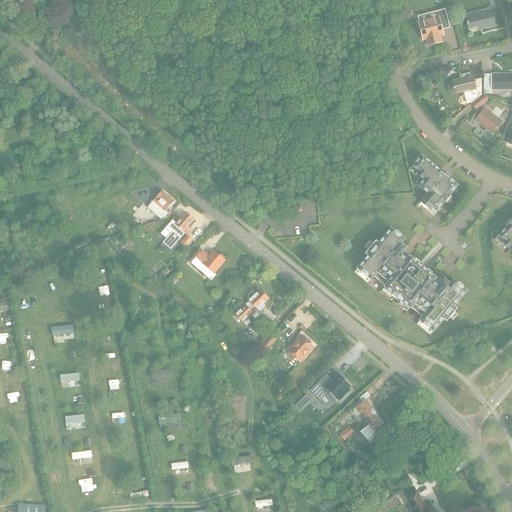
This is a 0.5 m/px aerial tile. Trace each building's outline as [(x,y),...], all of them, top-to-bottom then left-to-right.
[(494,0),(497,9),(505,7),(502,0),(494,0)] [(481,26),(482,29),(495,26),(491,9),(465,16),(468,29),(481,26)] [(427,45),(441,42),(440,35),(443,34),(441,29),(449,27),(444,10),(436,12),(437,18),(418,22),(420,30),(422,39),(425,39),(427,45)] [(472,76),(469,77),(468,74),(460,76),(461,79),(452,81),(449,82),(447,85),(449,91),(452,93),(454,92),(454,94),(463,92),(466,104),(471,103),(481,95),(481,78),(473,80),(472,76)] [(492,90),(511,90),(511,74),(491,74),(491,75),(484,75),(484,94),(492,94),(492,90)] [(471,103),(476,109),(486,101),(481,95),(471,103)] [(474,120),(492,134),(501,122),(484,108),(474,120)] [(442,169),(440,171),(421,155),(419,158),(417,156),(413,162),(414,164),(409,170),(415,176),(417,174),(423,180),(418,186),(427,193),(420,202),(428,208),(426,210),(433,215),(436,211),(443,202),(444,201),(446,202),(450,197),(449,195),(450,194),(449,194),(457,185),(448,178),(450,176),(442,169)] [(129,194),(134,205),(144,202),(140,190),(129,194)] [(158,212),(164,217),(168,213),(165,210),(173,201),(160,191),(151,202),(160,209),(158,212)] [(188,228),(187,227),(193,220),(185,212),(175,223),(172,220),(163,229),(169,234),(165,239),(172,245),(180,237),(188,228)] [(511,219),(511,220),(510,219),(505,224),(507,226),(506,227),(499,236),(498,235),(495,240),(501,245),(502,243),(511,250),(511,219)] [(405,247),(400,243),(404,239),(390,228),(378,242),(375,240),(364,253),(367,256),(357,268),(370,280),(373,277),(384,286),(384,287),(392,294),(400,302),(401,301),(410,308),(421,317),(419,320),(432,331),(443,319),(446,322),(457,308),(454,306),(466,291),(453,280),(449,284),(444,280),(441,283),(402,251),(405,247)] [(179,244),(184,248),(191,240),(186,236),(179,244)] [(213,250),(208,256),(201,250),(190,264),(211,280),(216,275),(214,274),(225,260),(213,250)] [(161,273),(164,277),(170,271),(167,268),(161,273)] [(269,299),(260,290),(247,303),(248,303),(245,306),(244,306),(234,315),(243,324),(245,323),(248,326),(251,322),(248,319),(253,314),(250,311),(252,309),(255,312),(269,299)] [(237,342),(244,349),(249,343),(243,336),(237,342)] [(300,336),(287,351),(300,362),(313,347),(300,336)] [(329,383),(323,378),(310,390),(316,397),(321,392),(332,404),(337,399),(339,401),(350,390),(348,388),(351,386),(339,373),(329,383)] [(359,398),(362,402),(370,396),(367,392),(359,398)] [(365,419),(375,412),(365,400),(356,408),(354,409),(353,411),(353,413),(355,415),(357,416),(359,415),(361,414),(365,419)] [(375,412),(365,419),(369,424),(359,431),(370,445),(380,436),(376,430),(384,424),(375,412)] [(342,438),(352,430),(350,427),(340,435),(342,438)] [(352,430),(342,438),(344,441),(354,433),(352,430)] [(435,511),(429,500),(424,503),(415,487),(404,493),(414,511),(435,511)] [(37,511),(36,501),(29,503),(30,511),(37,511)]
